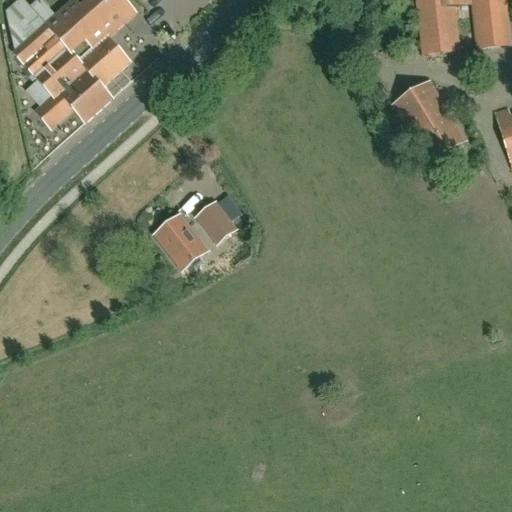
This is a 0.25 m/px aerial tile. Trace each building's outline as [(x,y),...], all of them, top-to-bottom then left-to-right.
[(53,99),(40,110),(36,114),(52,131),(74,111),(87,125),(114,101),(103,89),(131,65),(109,40),(137,16),(122,0),(76,0),(56,18),(40,0),(31,8),(24,0),(21,0),(7,13),(16,54),(14,55),(53,99)] [(416,0),(422,57),(460,53),(456,8),(473,6),(478,51),(511,47),(511,44),(507,0),(416,0)] [(431,83),(404,100),(393,107),(430,166),(468,143),(431,83)] [(511,102),(507,104),(509,110),(496,114),(511,164),(511,102)] [(218,246),(236,232),(216,207),(199,220),(218,246)] [(184,272),(208,253),(181,219),(157,237),(184,272)]
